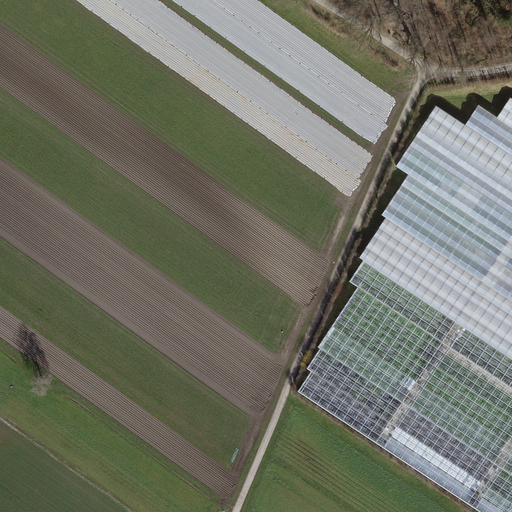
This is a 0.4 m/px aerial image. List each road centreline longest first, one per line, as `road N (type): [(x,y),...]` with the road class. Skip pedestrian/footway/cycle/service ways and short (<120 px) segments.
road 1 (track): [(236,511),(424,68)]
road 2 (track): [(317,0),(424,68),(511,65)]
